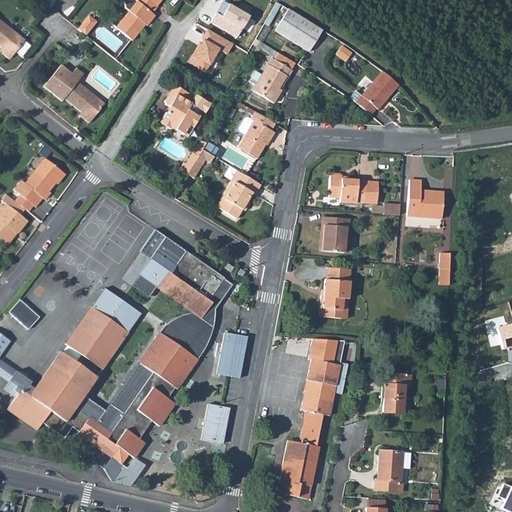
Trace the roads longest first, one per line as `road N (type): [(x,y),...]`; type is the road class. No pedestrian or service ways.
road 1 (residential): [(275,268),(305,140),(445,143),(511,133)]
road 2 (residential): [(226,511),(275,268)]
road 3 (residential): [(99,166),(275,268)]
road 4 (residential): [(0,472),(163,511)]
road 5 (residential): [(99,166),(186,26)]
road 6 (residential): [(0,293),(99,166)]
